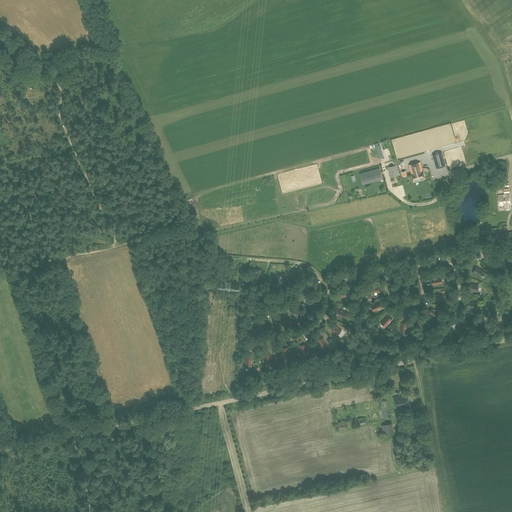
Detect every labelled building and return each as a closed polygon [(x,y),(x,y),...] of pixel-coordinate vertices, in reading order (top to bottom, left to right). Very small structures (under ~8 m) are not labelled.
[(441,153),(434,155),(437,167),(445,165),(441,153)] [(411,173),(412,176),(413,175),(414,180),(425,177),(420,162),(409,165),(411,173)] [(396,165),(388,167),(391,177),(399,175),(396,165)] [(366,183),(382,179),(379,169),(363,173),(366,183)] [(506,208),(511,207),(510,194),(498,195),(499,205),(503,205),(503,208),(506,208)] [(497,266),(495,258),(492,259),(492,260),(488,261),(490,268),(497,266)] [(483,271),(476,266),(475,269),(473,273),(479,277),(483,271)] [(261,270),(258,270),(254,270),(253,277),(261,278),(261,270)] [(283,277),(280,275),(280,276),(276,275),(274,282),(280,284),(283,277)] [(478,285),(470,283),(470,286),(470,287),(469,291),(477,292),(478,285)] [(316,296),(309,295),(307,302),(315,304),(316,300),(315,300),(316,296)] [(476,302),(468,300),(467,303),(468,304),(467,307),(474,309),(476,302)] [(382,308),(380,302),(371,306),(372,306),(374,311),(373,311),(378,310),(378,309),(379,308),(380,309),(382,308)] [(293,319),(296,317),(300,315),(297,308),(290,311),(293,319)] [(432,308),(428,313),(436,319),(436,318),(435,318),(439,313),(439,314),(440,314),(436,311),(435,311),(434,310),(434,309),(432,308)] [(341,310),(338,309),(336,315),(346,318),(345,317),(346,312),(347,312),(343,311),(341,310)] [(273,324),(276,323),(280,322),(278,315),(271,316),(273,324)] [(392,320),(387,315),(381,323),(381,322),(385,326),(385,327),(388,323),(390,322),(392,320)] [(471,318),(463,316),(462,319),(463,319),(462,323),(469,325),(471,318)] [(250,327),(254,327),(253,326),(257,326),(256,318),(249,319),(250,327)] [(422,319),(416,322),(420,330),(421,330),(420,330),(425,327),(426,328),(424,323),(424,324),(423,322),(422,319)] [(333,324),(330,329),(338,335),(337,334),(340,330),(341,330),(337,327),(337,328),(336,326),(333,324)] [(322,337),(317,340),(322,348),(326,345),(327,346),(327,345),(325,341),(324,341),(323,340),(324,339),(322,337)] [(305,344),(299,346),(301,355),(302,355),(301,354),(307,353),(307,354),(306,349),(305,347),(306,347),(305,344)] [(270,353),(264,355),(267,364),(272,362),(272,363),(273,363),(271,358),(270,356),(271,356),(270,353)] [(410,407),(408,395),(394,397),(396,409),(410,407)] [(389,417),(386,400),(380,401),(382,408),(378,409),(379,417),(383,416),(383,418),(389,417)] [(385,431),(394,430),(393,423),(384,423),(385,431)]
